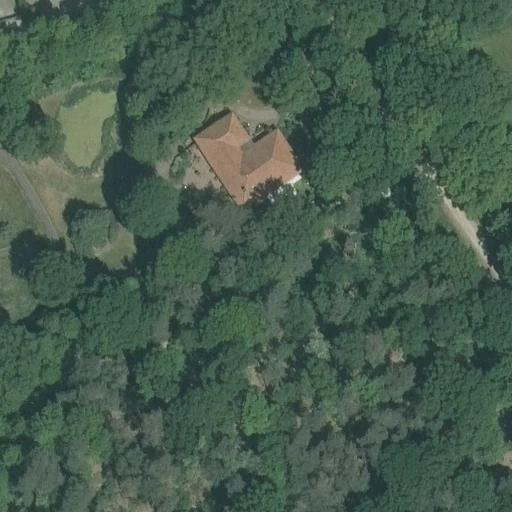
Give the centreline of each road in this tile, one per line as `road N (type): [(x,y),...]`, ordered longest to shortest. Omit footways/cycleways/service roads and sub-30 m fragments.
road 1 (track): [(310,0),(511,294)]
road 2 (track): [(106,242),(0,463)]
road 3 (unclassified): [(0,40),(141,0)]
